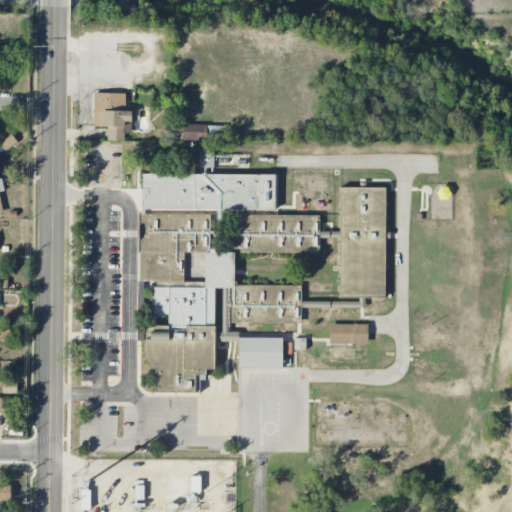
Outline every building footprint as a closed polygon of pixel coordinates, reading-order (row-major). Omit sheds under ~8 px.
[(0,45),(0,85),(9,86),(10,46),(0,45)] [(125,94),(94,93),(93,126),(107,127),(107,141),(123,141),(123,121),(131,122),(131,106),(125,106),(125,94)] [(182,140),(220,141),(221,126),(182,125),(182,140)] [(17,142),(8,131),(0,137),(0,143),(6,151),(17,142)] [(199,167),(213,167),(213,151),(199,151),(199,167)] [(277,175),(142,174),(141,209),(276,210),(277,175)] [(339,297),(384,298),(385,188),(340,187),(339,297)] [(138,281),(184,281),(184,253),(208,253),(208,232),(205,232),(205,221),(205,210),(154,210),(154,214),(138,214),(138,281)] [(223,341),(238,342),(237,367),(282,368),(282,338),(238,337),(224,323),(220,332),(214,332),(215,288),(233,288),(233,322),(299,324),(300,308),(304,287),(233,285),(234,253),(205,252),(204,287),(188,286),(187,287),(154,286),(153,314),(168,315),(167,331),(155,331),(150,335),(149,392),(196,393),(223,341)] [(367,366),(368,324),(329,324),(328,365),(367,366)] [(450,362),(411,361),(411,378),(450,379),(450,362)] [(15,382),(2,383),(3,394),(16,393),(15,382)] [(0,413),(8,414),(8,398),(0,397),(0,413)] [(0,485),(0,500),(11,500),(10,485),(0,485)] [(81,510),(81,490),(91,490),(91,510),(81,510)]
